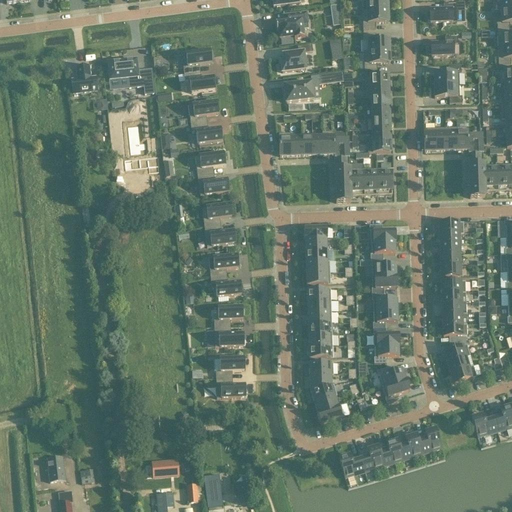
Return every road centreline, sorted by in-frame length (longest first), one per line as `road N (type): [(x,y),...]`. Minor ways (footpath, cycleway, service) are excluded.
road 1 (residential): [(279,220),(286,403),(302,451),(433,409)]
road 2 (residential): [(0,32),(244,1)]
road 3 (residential): [(244,1),(269,205),(279,220)]
road 4 (residential): [(406,0),(414,214)]
road 5 (residential): [(414,214),(417,361),(433,409)]
road 6 (residential): [(279,220),(414,214)]
